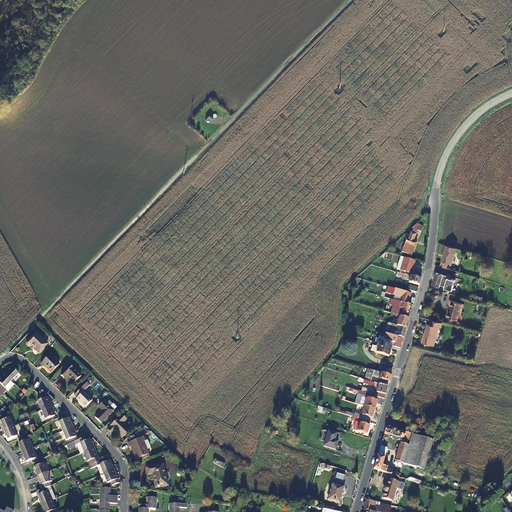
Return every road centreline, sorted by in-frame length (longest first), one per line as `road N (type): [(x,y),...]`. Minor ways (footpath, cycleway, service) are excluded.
road 1 (residential): [(354,511),(430,261),(449,142),(465,120),(511,92)]
road 2 (track): [(354,0),(36,322)]
road 3 (residential): [(125,511),(121,458),(18,358),(0,366)]
